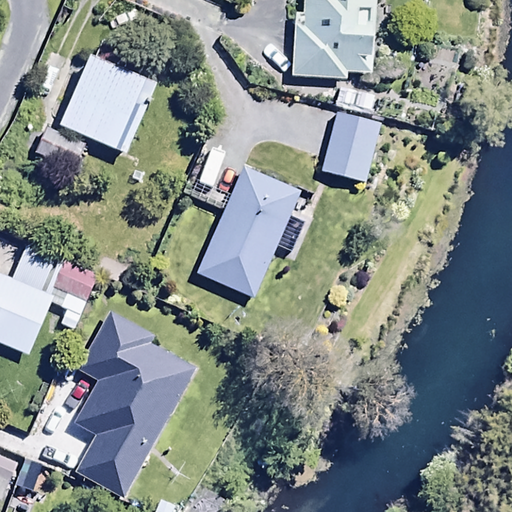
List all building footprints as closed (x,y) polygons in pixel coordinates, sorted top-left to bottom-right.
[(301,0),(301,10),(290,10),(287,77),(344,79),(344,73),(363,73),(364,59),(372,59),(374,0),(301,0)] [(92,54),(83,51),(54,125),(126,153),(155,77),(138,71),(141,64),(129,60),(130,55),(97,42),(92,54)] [(375,97),(338,88),(332,110),(369,119),(375,97)] [(376,98),(373,114),(400,119),(403,103),(376,98)] [(379,127),(331,115),(317,173),(364,185),(379,127)] [(83,144),(43,126),(31,153),(70,171),(83,144)] [(184,193),(219,208),(191,274),(250,299),(271,248),(287,255),(301,222),(287,217),(297,194),(239,169),(237,173),(199,157),(184,193)] [(24,244),(8,280),(0,276),(0,344),(25,355),(46,304),(63,311),(57,326),(69,332),(94,273),(24,244)] [(152,337),(106,310),(72,368),(94,381),(70,422),(92,435),(72,470),(116,496),(190,368),(148,343),(152,337)] [(0,503),(3,504),(18,463),(0,456),(0,503)] [(191,484),(171,511),(172,511),(208,511),(216,502),(191,484)]
